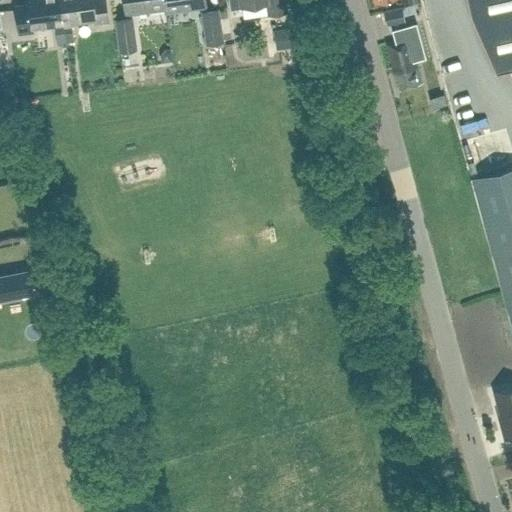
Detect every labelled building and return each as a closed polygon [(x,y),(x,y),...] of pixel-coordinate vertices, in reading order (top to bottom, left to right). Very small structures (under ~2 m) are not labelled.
[(54,24),(54,27),(56,42),(65,40),(58,0),(25,0),(26,2),(15,4),(19,32),(33,30),(32,27),(54,24)] [(58,0),(65,40),(72,39),(70,25),(71,25),(70,21),(92,18),(92,22),(107,20),(104,0),(58,0)] [(123,0),(125,11),(163,5),(164,8),(166,8),(164,0),(123,0)] [(204,0),(164,0),(166,8),(205,2),(204,0)] [(240,6),(239,3),(262,0),(265,0),(267,12),(286,9),(284,0),(228,0),(229,7),(240,6)] [(511,65),(511,0),(467,0),(470,9),(497,69),(511,65)] [(383,8),(386,23),(404,19),(400,5),(383,8)] [(201,10),(206,41),(222,38),(217,7),(201,10)] [(115,17),(119,48),(135,46),(131,15),(115,17)] [(394,39),(386,41),(398,86),(421,80),(415,58),(424,56),(415,21),(391,27),(394,39)] [(160,58),(170,57),(169,47),(163,47),(159,52),(160,58)] [(453,116),(468,109),(456,82),(441,89),(453,116)] [(511,162),(470,175),(511,326),(511,162)] [(0,295),(31,289),(27,268),(29,268),(28,266),(0,271),(0,295)] [(511,385),(493,390),(500,417),(498,418),(503,436),(511,433),(511,385)]
